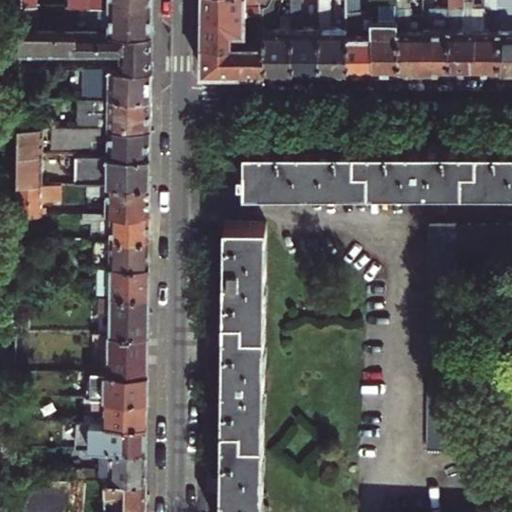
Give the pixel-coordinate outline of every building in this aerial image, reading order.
[(90,9),(104,9),(153,9),(152,0),(70,0),(70,8),(83,8),(90,9)] [(202,0),(202,12),(247,12),(265,12),(264,0),(202,0)] [(264,0),(265,12),(265,42),(265,70),(279,70),(293,70),(293,27),(292,0),(264,0)] [(305,27),(305,0),(292,0),(293,27),(293,70),(311,70),(321,70),(321,27),(305,27)] [(320,0),(321,27),(321,70),(333,70),(346,70),(347,26),(331,26),(331,0),(320,0)] [(364,31),(362,0),(347,0),(347,26),(346,70),(360,70),(372,70),(372,31),(364,31)] [(387,28),(386,0),(372,0),(372,31),(372,70),(384,70),(399,70),(399,28),(387,28)] [(449,0),(449,5),(449,70),(461,70),(474,70),(474,47),(478,47),(478,27),(474,27),(474,6),(473,0),(449,0)] [(511,0),(500,0),(500,6),(500,70),(511,70),(511,27),(509,27),(511,22),(511,0)] [(436,70),(449,70),(449,5),(434,5),(434,10),(434,27),(427,27),(427,46),(423,46),(423,70),(436,70)] [(413,6),(411,6),(399,6),(399,28),(399,70),(413,70),(423,70),(423,46),(427,46),(427,27),(424,27),(410,27),(413,23),(413,6)] [(487,70),(500,70),(500,6),(486,6),(485,6),(486,20),(490,27),(478,27),(478,47),(474,47),(474,70),(487,70)] [(474,27),(478,27),(490,27),(486,20),(485,6),(474,6),(474,12),(474,27)] [(23,8),(23,31),(38,31),(38,8),(23,8)] [(108,26),(108,33),(152,33),(152,24),(153,9),(104,9),(104,14),(108,14),(108,26)] [(431,13),(424,13),(424,27),(427,27),(434,27),(434,10),(431,13)] [(202,27),(202,41),(227,41),(228,29),(248,29),(247,12),(202,12),(202,27)] [(119,52),(119,67),(152,68),(152,49),(152,33),(108,33),(97,32),(38,31),(23,31),(22,51),(119,52)] [(253,42),(248,42),(227,41),(202,41),(201,70),(235,70),(265,70),(265,42),(253,42)] [(38,56),(22,55),(22,66),(38,66),(38,56)] [(48,56),(48,67),(82,67),(82,60),(62,60),(60,56),(48,56)] [(86,67),(85,96),(152,97),(152,83),(152,68),(119,67),(110,67),(106,67),(86,67)] [(152,97),(85,96),(79,96),(78,119),(68,118),(68,125),(107,126),(151,127),(151,112),(152,97)] [(20,152),(42,153),(42,125),(38,125),(20,125),(20,152)] [(92,142),(92,154),(151,155),(151,142),(151,127),(107,126),(107,142),(92,142)] [(245,187),(370,187),(370,163),(355,163),(355,145),(311,145),(310,139),(305,139),(299,139),(299,145),(245,145),(245,165),(239,165),(239,176),(245,176),(245,187)] [(478,164),(478,145),(419,145),(419,139),(413,139),(407,139),(407,145),(355,145),(355,163),(370,163),(370,187),(416,187),(464,186),(464,164),(478,164)] [(511,144),(478,145),(478,164),(464,164),(464,186),(511,186),(511,144)] [(20,152),(19,182),(42,182),(42,153),(20,152)] [(75,182),(85,183),(150,183),(151,169),(151,155),(92,154),(76,153),(75,182)] [(19,182),(18,211),(29,211),(44,211),(45,195),(62,196),(63,182),(42,182),(19,182)] [(106,212),(111,212),(150,213),(150,197),(150,183),(85,183),(85,193),(106,194),(106,212)] [(29,236),(29,211),(18,211),(17,235),(29,236)] [(94,212),(93,236),(111,236),(111,212),(106,212),(94,212)] [(150,213),(111,212),(111,236),(150,237),(150,225),(150,213)] [(224,275),(224,315),(245,315),(245,330),(266,330),(267,222),(246,222),(225,222),(224,264),(219,264),(218,270),(218,275),(224,275)] [(511,222),(428,223),(428,449),(455,448),(456,251),(511,249),(511,222)] [(29,261),(29,236),(17,235),(16,261),(29,261)] [(110,262),(111,236),(93,236),(92,262),(110,262)] [(111,236),(110,262),(149,262),(150,250),(150,237),(111,236)] [(149,262),(110,262),(110,293),(149,294),(149,276),(149,262)] [(149,294),(110,293),(110,330),(148,331),(149,312),(149,294)] [(223,382),(223,424),(243,424),(243,437),(265,437),(266,330),(245,330),(245,315),(224,315),(223,372),(217,372),(217,376),(217,382),(223,382)] [(148,331),(110,330),(97,330),(97,345),(107,345),(107,370),(148,370),(148,353),(148,331)] [(88,395),(94,395),(147,396),(148,384),(148,370),(107,370),(89,370),(88,395)] [(147,396),(94,395),(94,408),(111,409),(111,422),(147,422),(147,411),(147,396)] [(147,422),(111,422),(76,421),(76,447),(98,447),(147,448),(147,435),(147,422)] [(263,511),(265,437),(243,437),(243,424),(223,424),(222,479),(216,479),(216,486),(216,490),(222,490),(221,511),(263,511)] [(506,511),(480,439),(455,448),(477,511),(504,511),(506,511)] [(85,477),(105,477),(146,478),(146,467),(147,448),(98,447),(98,467),(69,466),(69,477),(85,477)] [(11,476),(11,511),(68,511),(69,508),(69,477),(11,476)] [(85,477),(69,477),(69,508),(84,508),(85,477)] [(121,495),(121,504),(146,504),(146,493),(146,478),(105,477),(105,495),(121,495)] [(121,505),(121,504),(121,495),(105,495),(105,505),(121,505)]
